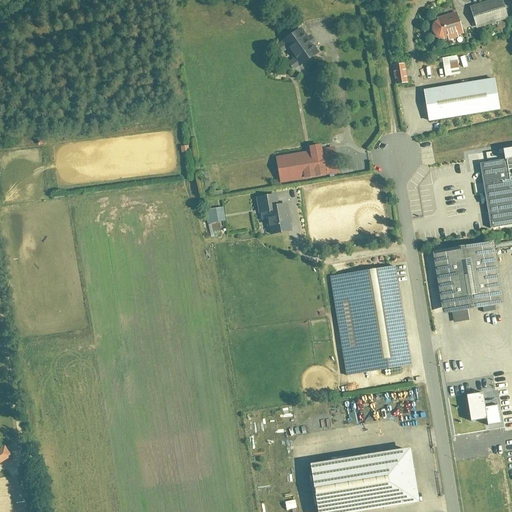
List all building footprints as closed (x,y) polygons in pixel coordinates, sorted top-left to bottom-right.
[(493,0),(468,8),(475,29),(507,19),(501,0),(493,0)] [(438,39),(443,39),(448,38),(449,40),(459,37),(458,35),(462,34),(456,13),(438,18),(438,19),(434,21),(431,24),(431,29),(432,33),(434,35),(438,39)] [(296,31),(277,45),(295,68),(313,53),(296,31)] [(426,92),(430,120),(502,109),(499,89),(498,82),(426,92)] [(303,146),(304,154),(274,159),(278,184),(335,175),(331,149),(316,152),(315,144),(303,146)] [(485,211),(489,231),(511,227),(511,154),(476,161),(483,198),(485,211)] [(255,197),(263,235),(287,230),(279,192),(255,197)] [(427,252),(437,315),(496,305),(487,241),(427,252)] [(331,278),(345,376),(407,367),(393,269),(331,278)] [(308,466),(315,511),(366,511),(417,504),(409,451),(308,466)]
